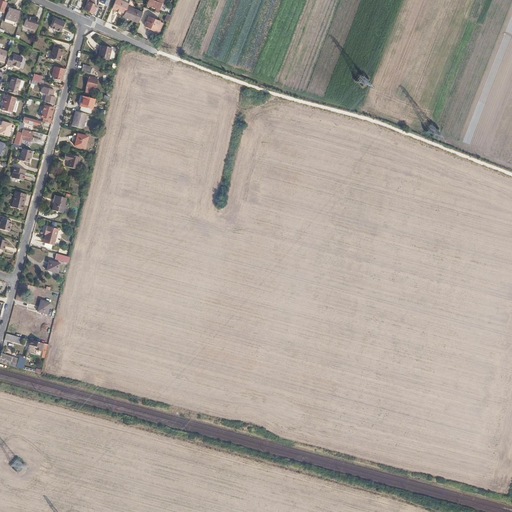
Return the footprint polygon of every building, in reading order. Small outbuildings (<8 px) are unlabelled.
[(87,0),(84,8),(93,12),(95,5),(91,3),(92,0),(87,0)] [(111,9),(125,15),(128,8),(128,6),(115,0),(111,9)] [(155,7),(159,9),(162,0),(156,0),(156,1),(153,0),(147,0),(146,4),(151,6),(151,7),(154,9),(155,7)] [(124,17),(137,23),(142,13),(128,8),(125,15),(124,17)] [(4,22),(12,25),(14,22),(15,22),(18,12),(8,9),(4,22)] [(23,25),(35,29),(39,19),(35,17),(34,19),(26,16),(23,25)] [(144,25),(155,30),(155,29),(159,31),(163,22),(159,21),(148,16),(144,25)] [(50,27),(60,32),(64,22),(55,18),(50,27)] [(50,59),(60,62),(62,50),(53,47),(50,59)] [(97,59),(108,61),(111,50),(101,47),(97,59)] [(13,57),(9,56),(7,64),(11,66),(11,65),(19,68),(23,58),(14,55),(13,57)] [(64,69),(55,67),(54,69),(52,69),(52,72),(53,72),(52,76),(57,77),(56,79),(61,81),(64,69)] [(41,76),(34,74),(32,80),(39,82),(40,82),(41,76)] [(363,85),(367,80),(361,74),(356,79),(363,85)] [(84,94),(92,96),(97,79),(88,77),(84,94)] [(17,95),(21,80),(12,78),(8,92),(17,95)] [(43,102),(54,105),(56,97),(52,96),(54,90),(43,87),(41,93),(45,94),(43,102)] [(100,98),(108,100),(109,94),(110,91),(108,91),(108,92),(107,91),(105,96),(100,95),(100,98)] [(12,113),(16,98),(4,95),(2,103),(3,103),(1,110),(12,113)] [(79,111),(90,114),(94,99),(83,96),(82,101),(79,111)] [(44,115),(43,121),(51,124),(52,120),(50,120),(53,107),(44,105),(41,114),(44,115)] [(81,129),(85,114),(75,111),(71,126),(81,129)] [(23,122),(38,126),(40,121),(24,117),(23,122)] [(0,134),(8,137),(11,124),(2,122),(0,127),(0,134)] [(21,129),(18,128),(14,143),(19,145),(21,139),(30,141),(32,132),(21,129)] [(74,145),(83,148),(87,137),(77,134),(74,145)] [(33,151),(22,148),(19,160),(28,162),(30,155),(31,155),(33,151)] [(63,166),(73,169),(77,156),(66,153),(63,166)] [(26,170),(14,167),(11,177),(23,180),(26,170)] [(17,209),(22,210),(26,195),(15,192),(13,196),(14,196),(11,209),(17,210),(17,209)] [(54,210),(65,213),(68,201),(53,197),(52,203),(56,204),(54,210)] [(0,219),(0,228),(8,231),(10,220),(0,218),(0,219)] [(43,243),(53,245),(58,229),(47,226),(47,227),(45,227),(44,232),(45,233),(43,243)] [(54,258),(68,262),(69,257),(55,253),(54,258)] [(46,270),(57,273),(59,263),(48,260),(46,270)] [(37,311),(46,314),(50,303),(40,300),(37,311)] [(40,351),(41,343),(28,339),(26,350),(35,353),(35,350),(40,351)] [(19,356),(15,367),(22,369),(26,358),(19,356)] [(12,466),(17,470),(22,464),(17,460),(12,466)]
